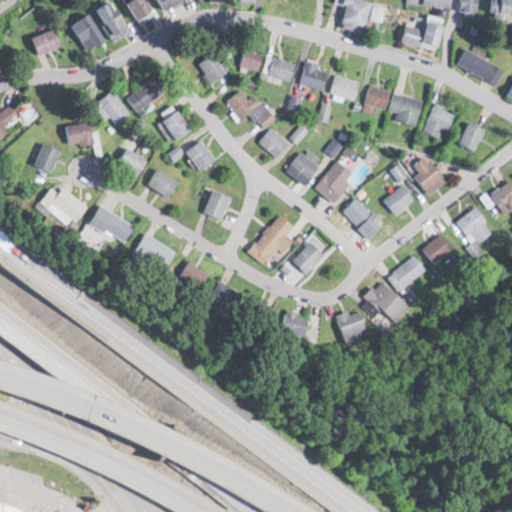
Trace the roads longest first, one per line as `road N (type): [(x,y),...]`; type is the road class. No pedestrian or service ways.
road 1 (residential): [(0,88),(223,17),(249,17),(433,66),(511,112)]
road 2 (residential): [(511,146),(328,296),(293,290),(88,168)]
road 3 (motorway): [(364,511),(22,257)]
road 4 (motorway): [(301,511),(192,449),(0,368)]
road 5 (residential): [(152,38),(257,174),(365,259)]
road 6 (motorway): [(0,408),(201,511)]
road 7 (primary): [(0,335),(138,511)]
road 8 (motorway): [(0,315),(132,416)]
road 9 (motorway): [(132,416),(256,511)]
road 10 (motorway): [(0,429),(57,450),(120,490)]
